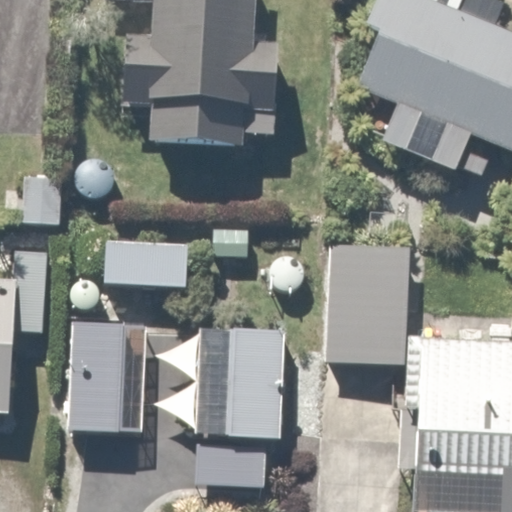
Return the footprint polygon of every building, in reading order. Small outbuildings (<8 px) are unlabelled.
[(289,147),(292,67),(263,66),(265,0),(125,0),(181,2),(179,48),(145,47),(142,114),(171,115),(169,160),(255,163),(256,146),(289,147)] [(511,38),(424,0),(391,0),(358,90),(511,156),(511,38)] [(73,174),(22,174),(22,229),(73,229),(73,174)] [(414,252),(338,249),(334,365),(410,368),(414,252)] [(201,254),(105,254),(105,292),(201,292),(201,254)] [(31,288),(0,287),(0,420),(28,421),(31,288)] [(290,333),(211,333),(211,445),(290,445),(290,333)] [(511,511),(511,348),(432,350),(435,511),(511,511)]
